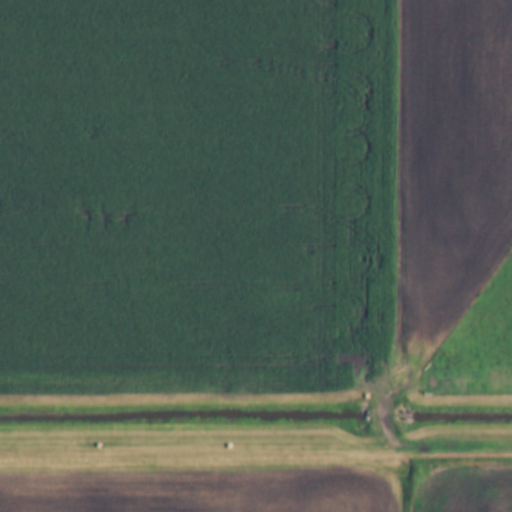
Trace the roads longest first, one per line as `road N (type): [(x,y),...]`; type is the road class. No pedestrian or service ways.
road 1 (track): [(0,441),(511,440)]
road 2 (track): [(511,381),(391,389),(382,402),(383,437)]
